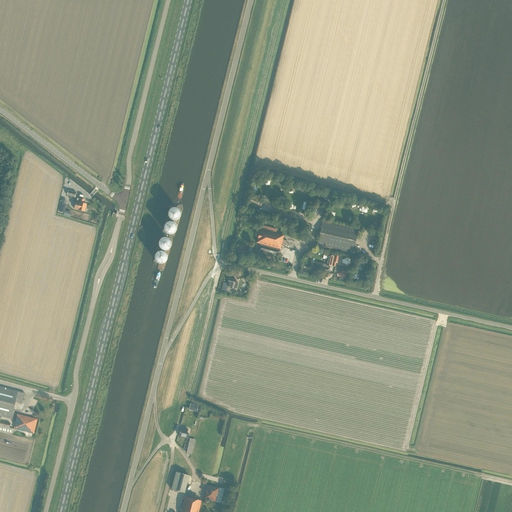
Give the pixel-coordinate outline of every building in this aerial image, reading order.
[(81,199),(80,202),(76,201),(74,209),(84,212),(86,204),(83,203),(84,200),(81,199)] [(317,245),(353,254),(359,229),(322,221),(317,245)] [(286,241),(282,240),(283,235),(275,233),(276,230),(261,226),(257,243),(260,244),(258,250),(278,255),(281,245),(285,246),(286,241)] [(328,255),(325,265),(332,266),(334,256),(328,255)] [(330,269),(323,267),(324,264),(316,262),(314,270),(318,271),(329,274),(330,269)] [(235,282),(236,280),(229,278),(227,284),(223,283),(222,290),(227,291),(228,287),(232,287),(231,289),(233,289),(234,288),(236,288),(238,283),(235,282)] [(15,402),(22,404),(25,393),(0,386),(0,431),(11,435),(12,428),(10,428),(10,426),(11,424),(0,421),(2,417),(11,419),(15,402)] [(197,412),(198,406),(190,404),(189,410),(197,412)] [(17,414),(13,428),(34,433),(37,419),(17,414)] [(187,434),(188,429),(180,427),(178,437),(183,438),(187,439),(188,434),(187,434)] [(186,453),(191,454),(195,439),(190,438),(186,453)] [(184,493),(189,476),(176,472),(171,490),(184,493)] [(220,503),(224,490),(208,485),(206,490),(203,498),(220,503)] [(198,511),(202,501),(185,496),(180,511),(198,511)]
